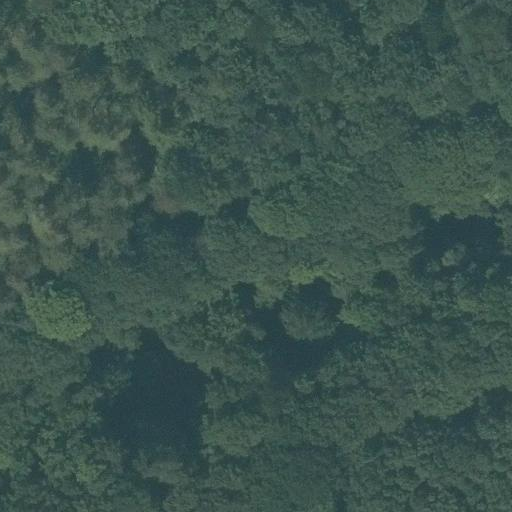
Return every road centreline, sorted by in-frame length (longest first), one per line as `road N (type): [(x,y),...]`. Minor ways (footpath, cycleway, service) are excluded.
road 1 (track): [(511,65),(0,290)]
road 2 (unknown): [(64,511),(511,356)]
